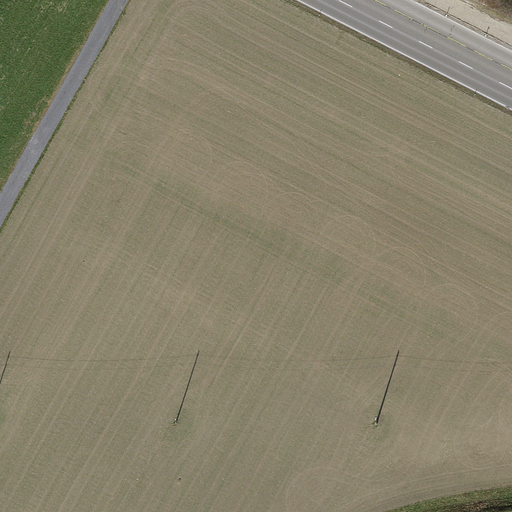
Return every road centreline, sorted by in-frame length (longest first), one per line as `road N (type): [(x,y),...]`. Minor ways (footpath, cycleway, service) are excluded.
road 1 (track): [(0,212),(118,0)]
road 2 (secondary): [(356,0),(511,79)]
